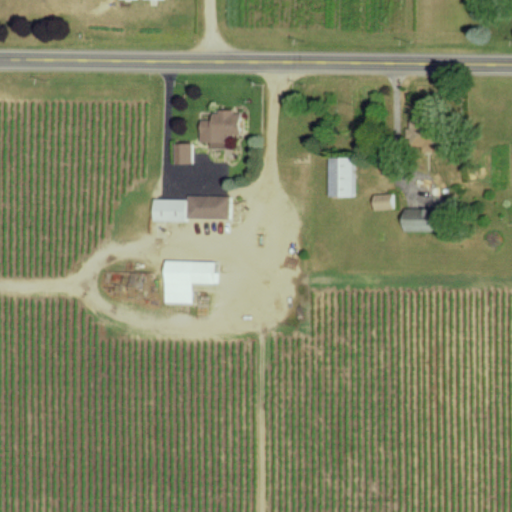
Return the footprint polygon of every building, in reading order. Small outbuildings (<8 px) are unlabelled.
[(244,134),(245,111),(215,110),(215,120),(204,119),(203,141),(213,142),(213,147),(231,148),(232,134),(244,134)] [(411,147),(445,148),(446,120),(412,120),(411,147)] [(195,162),(195,142),(177,143),(177,163),(195,162)] [(333,158),(332,196),(356,197),(357,158),(333,158)] [(377,194),(378,209),(397,208),(397,193),(377,194)] [(157,199),(157,218),(234,219),(234,196),(190,195),(190,199),(157,199)] [(408,231),(447,231),(447,218),(432,219),(432,208),(408,208),(408,231)] [(222,261),(170,260),(169,302),(198,302),(198,282),(221,283),(222,261)]
